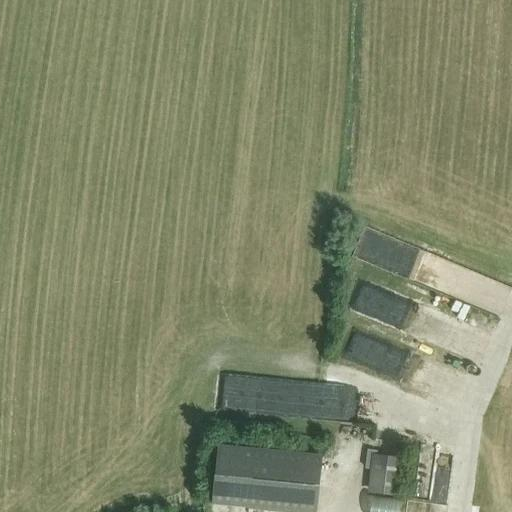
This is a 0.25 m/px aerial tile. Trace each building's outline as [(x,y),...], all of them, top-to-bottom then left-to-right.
[(446,295),(456,266),(402,246),(398,257),(385,252),(388,244),(374,239),(377,233),(362,227),(351,260),(383,272),(386,263),(407,271),(403,280),(446,295)] [(477,421),(476,460),(489,461),(490,421),(477,421)] [(314,511),(320,457),(217,447),(211,504),(285,511),(314,511)] [(372,493),(393,495),(397,459),(376,457),(372,493)] [(485,484),(486,463),(471,463),(470,484),(485,484)] [(419,498),(445,501),(448,473),(422,470),(419,498)]
